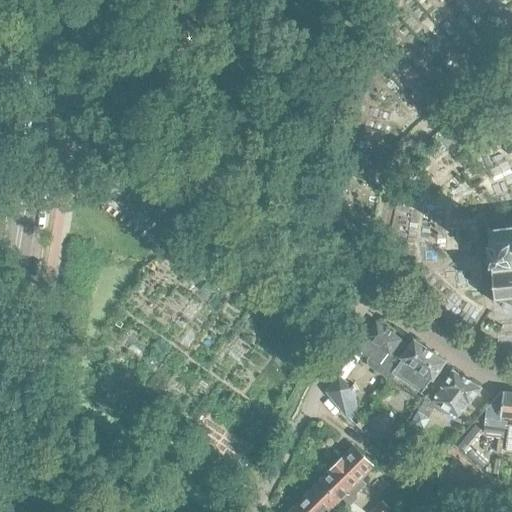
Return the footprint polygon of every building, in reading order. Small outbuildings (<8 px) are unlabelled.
[(139,188),(129,203),(164,229),(152,246),(163,254),(181,227),(193,211),(185,205),(189,198),(149,170),(138,187),(139,188)] [(511,225),(488,228),(490,250),(488,250),(490,274),(492,274),(494,299),(511,296),(511,225)] [(393,371),(409,347),(400,340),(401,339),(376,321),(357,349),(369,357),(366,361),(368,366),(387,380),(393,371)] [(432,380),(445,361),(414,339),(409,347),(393,371),(402,376),(402,380),(420,393),(423,390),(431,379),(432,380)] [(458,418),(479,387),(453,370),(442,386),(442,387),(430,405),(443,414),(450,413),(458,418)] [(338,375),(326,392),(329,394),(346,414),(357,412),(353,385),(338,375)] [(511,392),(503,392),(501,392),(486,408),(484,425),(506,428),(507,421),(504,420),(504,416),(511,416),(511,392)] [(371,434),(382,446),(394,435),(394,418),(384,408),(371,418),(371,434)] [(424,428),(429,417),(418,411),(412,421),(424,428)] [(474,425),(461,441),(467,446),(480,430),(474,425)] [(500,428),(484,426),(484,433),(500,435),(500,428)] [(367,484),(361,479),(373,467),(353,447),(319,481),(338,501),(339,500),(349,511),(392,511),(394,510),(381,500),(370,511),(365,511),(353,503),(358,499),(357,492),(367,484)] [(472,449),(467,454),(481,468),(487,462),(472,449)] [(421,482),(425,477),(396,455),(393,459),(421,482)] [(416,489),(421,482),(393,459),(387,466),(416,489)] [(326,511),(338,501),(319,481),(286,511),(326,511)]
